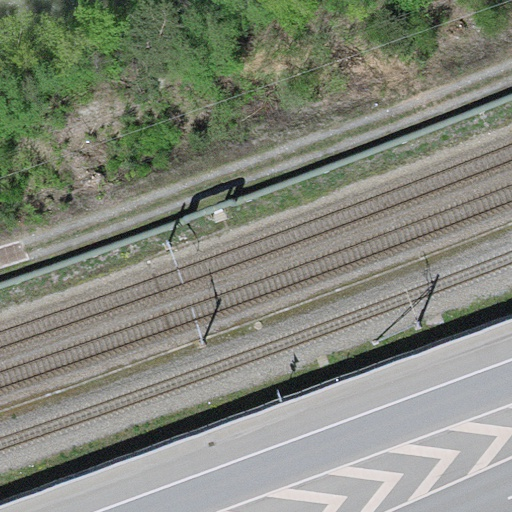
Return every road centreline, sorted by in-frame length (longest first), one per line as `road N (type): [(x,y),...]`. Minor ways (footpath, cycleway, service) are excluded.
road 1 (track): [(0,258),(511,70)]
road 2 (motorway): [(511,381),(152,511)]
